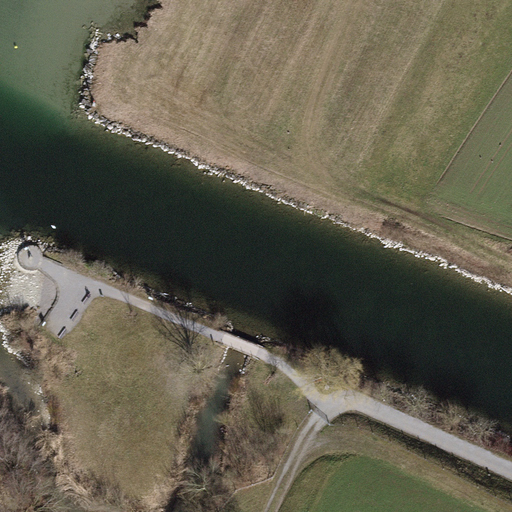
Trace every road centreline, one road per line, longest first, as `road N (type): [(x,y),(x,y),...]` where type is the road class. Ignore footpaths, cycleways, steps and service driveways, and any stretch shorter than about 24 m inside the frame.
road 1 (track): [(338,393),(511,470)]
road 2 (track): [(265,511),(338,393)]
